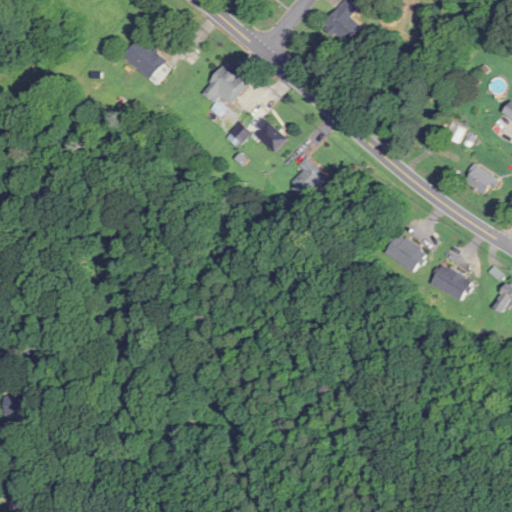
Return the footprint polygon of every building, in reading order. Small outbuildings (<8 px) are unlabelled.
[(348,44),(364,27),(354,17),(362,10),(351,0),(349,0),(326,23),(348,44)] [(128,56),(155,80),(171,62),(143,38),(128,56)] [(224,95),(235,104),(254,80),(230,61),(206,92),(219,102),(224,95)] [(256,132),(278,152),(290,139),(268,118),(256,132)] [(329,178),(310,157),(301,165),(306,171),(291,184),(305,200),(329,178)] [(469,181),(489,194),(500,179),(480,165),(469,181)] [(418,273),(431,254),(403,233),(389,251),(418,273)] [(476,281),(445,263),(434,283),(465,301),(476,281)] [(43,414),(43,396),(8,396),(8,414),(43,414)]
